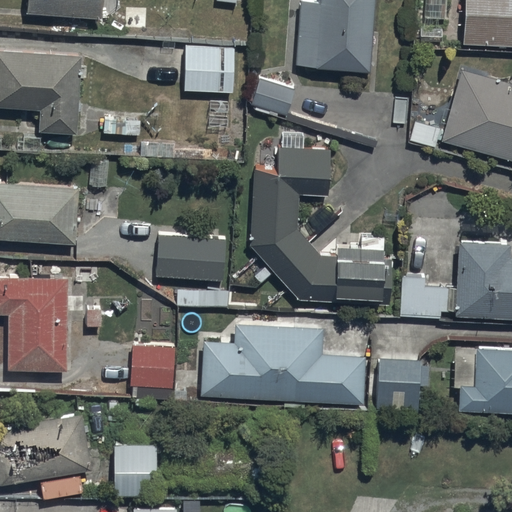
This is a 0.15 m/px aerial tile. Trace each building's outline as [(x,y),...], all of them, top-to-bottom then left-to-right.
[(26,0),(26,10),(101,13),(101,0),(26,0)] [(297,0),(294,59),(368,64),(372,0),(297,0)] [(511,0),(462,0),(462,41),(511,42),(511,0)] [(183,41),(183,67),(182,78),(182,87),(231,89),(232,42),(183,41)] [(79,50),(0,47),(0,104),(40,106),(39,128),(76,129),(79,50)] [(461,66),(440,137),(511,156),(511,74),(505,78),(461,66)] [(294,86),(258,75),(251,100),(285,111),(294,86)] [(439,126),(412,117),(407,136),(433,144),(439,126)] [(320,251),(295,225),(296,190),(326,191),(327,145),(277,143),(276,167),(251,166),(249,241),(298,296),(387,299),(389,255),(382,255),(382,233),(359,232),(359,245),(335,244),(335,251),(320,251)] [(76,179),(0,174),(0,229),(72,234),(76,179)] [(223,233),(156,230),(154,274),(221,277),(223,233)] [(510,238),(457,237),(455,311),(511,312),(511,255),(509,255),(510,238)] [(66,270),(0,269),(0,305),(7,306),(7,362),(65,362),(66,270)] [(423,273),(400,272),(399,313),(439,314),(439,307),(447,307),(448,283),(423,282),(423,273)] [(226,288),(176,287),(175,302),(226,304),(226,288)] [(200,337),(199,392),(362,399),(364,352),(321,350),(322,324),(232,320),(232,338),(200,337)] [(174,340),(131,338),(129,384),(171,387),(174,340)] [(458,383),(457,404),(511,406),(511,343),(473,342),(472,348),(454,348),(453,383),(458,383)] [(419,354),(377,353),(375,373),(369,373),(368,405),(418,407),(419,381),(427,381),(428,363),(419,362),(419,354)] [(80,406),(0,419),(0,477),(90,461),(80,406)] [(161,439),(162,482),(270,482),(270,439),(161,439)] [(155,441),(111,440),(111,491),(155,491),(155,441)]
